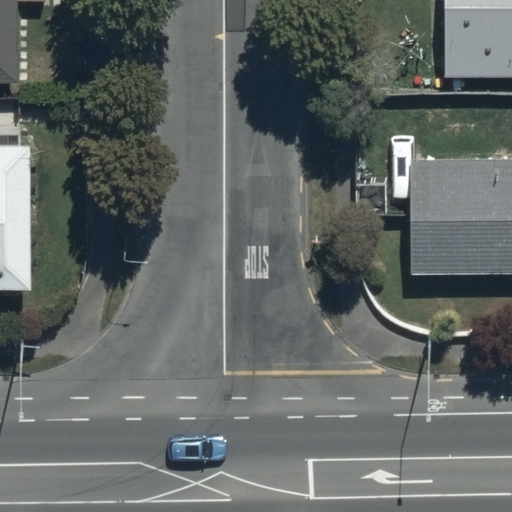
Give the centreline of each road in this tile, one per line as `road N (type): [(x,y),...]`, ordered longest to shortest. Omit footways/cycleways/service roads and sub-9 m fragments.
road 1 (residential): [(216,0),(223,480)]
road 2 (primary): [(223,480),(511,474)]
road 3 (primary): [(0,482),(223,480)]
